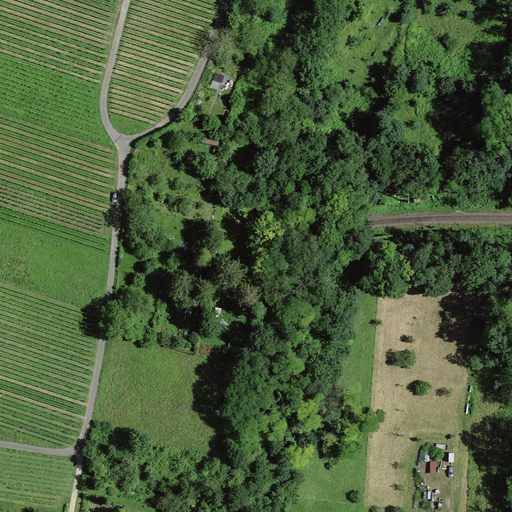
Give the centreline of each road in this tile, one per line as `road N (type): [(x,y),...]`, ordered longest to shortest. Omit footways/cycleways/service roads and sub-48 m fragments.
road 1 (track): [(128,0),(103,91),(102,111),(123,147),(95,382),(79,449)]
road 2 (track): [(454,511),(478,348),(511,281)]
road 3 (track): [(228,0),(184,103),(123,147)]
